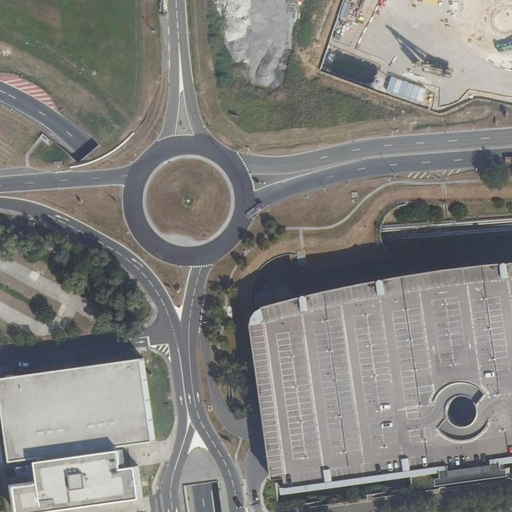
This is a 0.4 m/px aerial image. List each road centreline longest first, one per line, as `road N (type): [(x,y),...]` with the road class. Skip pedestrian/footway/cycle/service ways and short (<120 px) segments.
road 1 (primary): [(204,511),(152,267),(90,157),(0,91)]
road 2 (tertiary): [(511,136),(381,146),(293,165),(227,161)]
road 3 (tertiary): [(241,218),(300,184),(363,169),(511,156)]
road 4 (tertiary): [(181,331),(147,270),(115,246),(65,219),(0,201)]
road 5 (tertiary): [(237,511),(227,462),(196,406),(181,331)]
road 6 (unclassified): [(175,0),(186,145)]
road 7 (tertiary): [(139,173),(0,188)]
road 8 (tertiary): [(139,173),(132,195),(138,227),(162,250),(194,257)]
